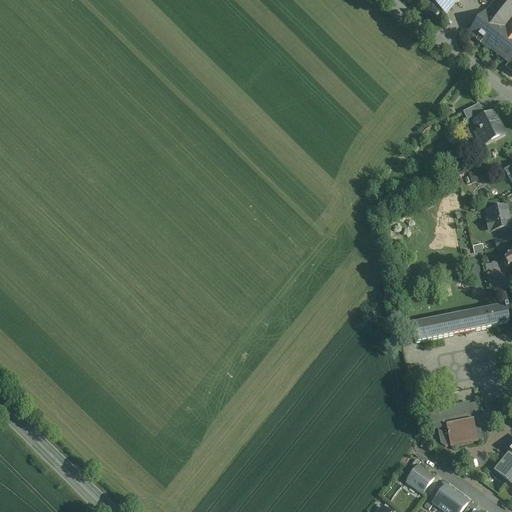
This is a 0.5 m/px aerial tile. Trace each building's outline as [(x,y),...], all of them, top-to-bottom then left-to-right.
[(425,0),(446,16),(458,0),(425,0)] [(511,0),(496,0),(486,13),(511,33),(511,0)] [(511,33),(486,13),(470,34),(509,64),(511,59),(511,33)] [(479,106),(463,114),(467,122),(483,114),(479,106)] [(494,114),(475,124),(486,146),(505,136),(494,114)] [(507,208),(488,212),(490,223),(489,223),(487,225),(488,230),(490,232),(492,231),(492,233),(511,229),(507,208)] [(511,238),(509,241),(503,242),(504,249),(511,247),(511,246),(511,238)] [(483,246),(474,247),(475,254),(485,253),(483,246)] [(508,307),(412,327),(415,344),(510,325),(507,313),(508,311),(508,307)] [(469,405),(429,413),(433,431),(438,430),(441,445),(446,448),(451,447),(452,448),(477,443),(477,442),(484,441),(481,426),(483,425),(481,419),(480,419),(477,404),(470,406),(469,405)] [(511,449),(510,452),(511,452),(492,474),(506,485),(508,482),(511,485),(511,449)] [(418,468),(407,484),(423,496),(434,480),(418,468)] [(443,511),(456,495),(445,487),(431,507),(438,511),(443,511)] [(460,511),(467,503),(456,495),(443,511),(460,511)]
